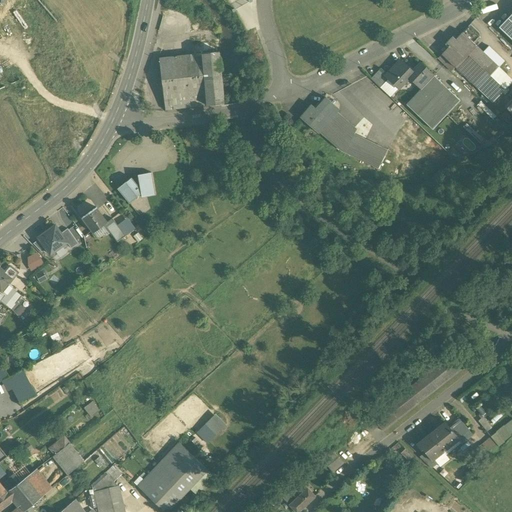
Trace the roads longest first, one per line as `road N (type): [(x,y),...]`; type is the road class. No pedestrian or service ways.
road 1 (residential): [(305,511),(511,337)]
road 2 (residential): [(286,92),(469,0)]
road 3 (residential): [(113,117),(145,126),(237,112),(286,92)]
road 4 (secondary): [(113,117),(84,170),(0,240)]
road 5 (secondary): [(148,0),(113,117)]
